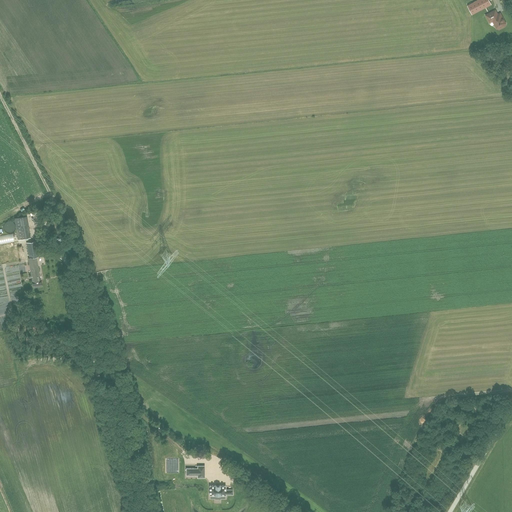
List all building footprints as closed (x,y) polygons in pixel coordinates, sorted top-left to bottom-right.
[(447,2),(424,19),(434,33),(449,22),(452,26),(463,19),(459,13),(462,10),(454,0),(452,0),(448,3),(447,2)] [(488,0),(477,0),(467,6),(472,14),(491,4),(488,0)] [(497,14),(495,10),(486,15),(489,23),(492,21),(494,22),(496,25),(495,26),(496,28),(499,29),(502,27),(503,25),(502,24),(505,23),(503,18),(502,18),(501,16),(500,13),(497,14)] [(24,225),(24,227),(21,228),(24,240),(30,238),(27,224),(24,225)] [(18,234),(0,236),(0,244),(19,242),(18,234)] [(63,247),(62,238),(50,239),(51,244),(51,245),(59,244),(59,247),(63,247)] [(40,281),(38,276),(39,276),(36,257),(39,257),(36,241),(26,243),(29,258),(28,258),(32,277),(33,282),(32,282),(33,288),(42,286),(41,281),(40,281)] [(205,478),(205,466),(197,466),(198,468),(186,468),(186,475),(197,475),(197,478),(205,478)] [(209,495),(210,495),(215,495),(215,499),(220,499),(220,495),(225,495),(226,495),(225,495),(232,495),(232,489),(226,489),(226,486),(226,485),(225,485),(220,485),(215,485),(210,486),(210,485),(209,485),(209,486),(209,495)]
